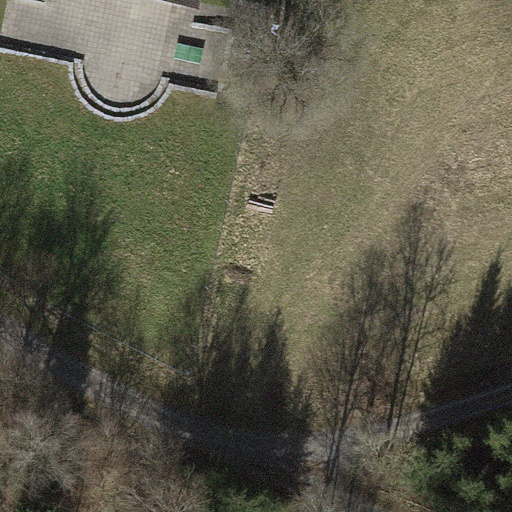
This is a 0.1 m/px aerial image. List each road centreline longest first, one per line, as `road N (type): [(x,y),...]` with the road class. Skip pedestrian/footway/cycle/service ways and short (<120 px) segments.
road 1 (track): [(511,394),(334,440),(216,444)]
road 2 (track): [(216,444),(97,400),(0,335)]
road 3 (track): [(216,444),(375,511)]
